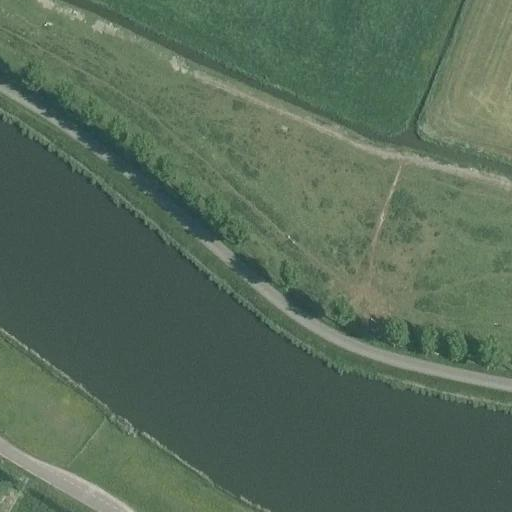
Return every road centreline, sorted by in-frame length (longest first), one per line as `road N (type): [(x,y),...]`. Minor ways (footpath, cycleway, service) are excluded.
road 1 (unclassified): [(511,386),(386,360),(328,336),(176,209),(0,85)]
road 2 (tertiary): [(110,511),(0,447)]
